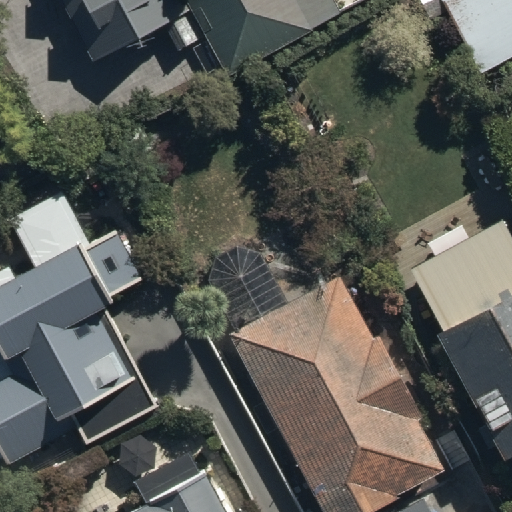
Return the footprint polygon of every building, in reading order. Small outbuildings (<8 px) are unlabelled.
[(63,0),(92,55),(132,34),(151,71),(176,58),(155,19),(163,15),(179,45),(200,34),(182,0),(63,0)] [(191,0),(226,66),(336,9),(331,0),(191,0)] [(511,0),(440,0),(474,69),(511,49),(511,0)] [(87,432),(156,396),(103,295),(116,288),(113,282),(149,264),(127,222),(94,238),(66,184),(13,211),(36,254),(13,265),(11,260),(0,265),(0,333),(6,346),(21,338),(29,355),(0,370),(0,434),(10,454),(79,417),(87,432)] [(439,317),(431,321),(497,444),(511,435),(511,236),(500,215),(410,263),(439,317)] [(239,318),(230,323),(330,511),(434,511),(413,472),(443,456),(342,266),(288,296),(255,233),(207,258),(239,318)] [(237,511),(206,456),(151,486),(153,489),(110,511),(237,511)]
